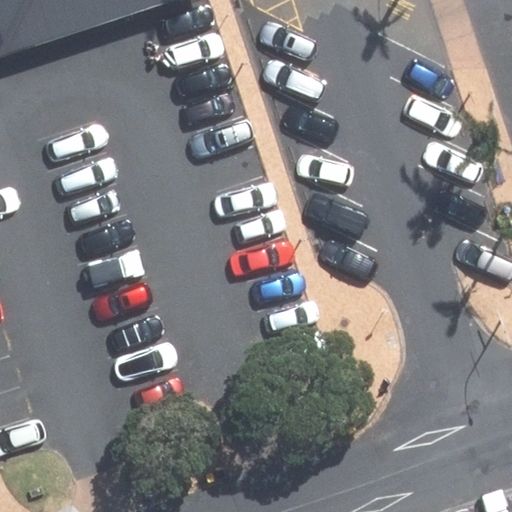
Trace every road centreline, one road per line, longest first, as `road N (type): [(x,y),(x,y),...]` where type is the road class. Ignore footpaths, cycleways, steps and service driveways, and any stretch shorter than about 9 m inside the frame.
road 1 (residential): [(328,0),(478,451)]
road 2 (unknown): [(0,114),(112,76),(210,368)]
road 3 (unknown): [(70,414),(0,198)]
road 4 (residential): [(277,511),(478,451)]
road 5 (unknown): [(210,368),(70,414)]
